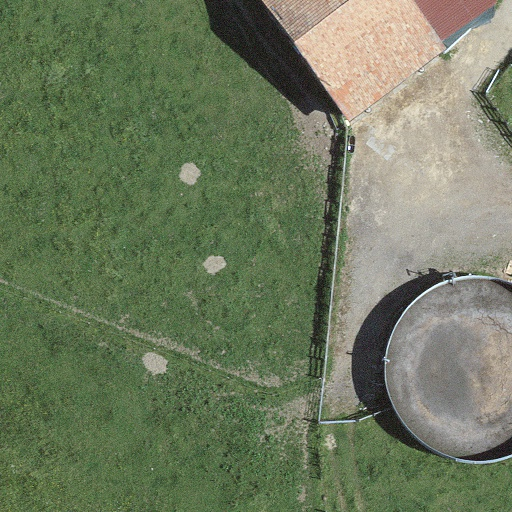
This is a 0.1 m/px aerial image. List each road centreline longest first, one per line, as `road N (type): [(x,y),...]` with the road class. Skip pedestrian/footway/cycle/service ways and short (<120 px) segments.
road 1 (track): [(458,92),(320,412),(316,511)]
road 2 (track): [(511,194),(487,162),(458,92),(511,2)]
